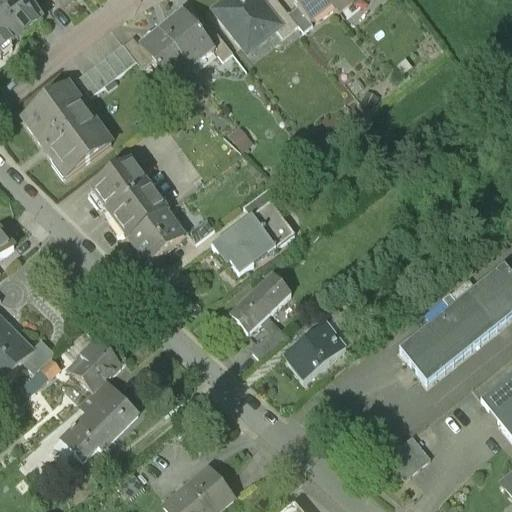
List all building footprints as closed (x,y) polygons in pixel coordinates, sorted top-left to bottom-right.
[(25,5),(21,0),(0,0),(0,18),(18,41),(19,42),(41,24),(25,5)] [(74,0),(53,0),(62,10),(74,0)] [(257,0),(228,0),(212,13),(247,57),(275,34),(281,29),(263,6),(257,0)] [(297,30),(272,0),(270,0),(263,6),(281,29),(275,34),(282,42),(297,30)] [(288,0),(297,11),(309,26),(320,18),(318,15),(328,7),(330,10),(331,9),(324,0),(288,0)] [(324,0),(331,9),(337,17),(352,6),(350,3),(354,0),(324,0)] [(309,26),(297,11),(288,18),(297,30),(303,37),(312,29),(309,26)] [(199,37),(182,15),(170,25),(169,26),(170,27),(159,35),(188,71),(197,63),(198,64),(203,63),(213,55),(199,37)] [(18,41),(0,18),(0,52),(9,46),(10,48),(18,41)] [(232,57),(209,29),(199,37),(213,55),(214,54),(222,65),(232,57)] [(159,35),(158,34),(149,41),(149,40),(144,40),(140,43),(140,48),(139,49),(138,50),(151,65),(171,90),(190,74),(188,71),(159,35)] [(132,41),(122,49),(141,73),(151,65),(138,50),(139,49),(132,41)] [(122,49),(113,56),(126,73),(135,66),(122,49)] [(126,73),(113,56),(104,63),(117,80),(126,73)] [(117,80),(104,63),(95,70),(108,87),(117,80)] [(108,87),(95,70),(86,77),(99,94),(108,87)] [(99,94),(86,77),(76,83),(90,101),(99,94)] [(68,90),(50,103),(53,108),(42,116),(39,111),(22,123),(65,182),(111,148),(68,90)] [(129,164),(90,193),(127,243),(129,242),(164,216),(166,215),(129,164)] [(272,191),(248,209),(254,218),(270,207),(271,208),(280,201),(272,191)] [(254,218),(219,244),(233,263),(229,267),(238,280),(294,239),(271,208),(270,207),(254,218)] [(164,216),(129,242),(148,268),(183,242),(164,216)] [(206,223),(187,238),(195,248),(214,234),(206,223)] [(0,234),(0,260),(13,250),(0,234)] [(511,281),(503,271),(399,355),(427,390),(511,321),(511,281)] [(273,281),(230,322),(247,340),(290,299),(273,281)] [(332,308),(299,334),(306,343),(320,333),(340,318),(332,308)] [(0,322),(0,381),(4,385),(22,366),(33,355),(32,354),(31,355),(2,326),(3,325),(0,322)] [(277,330),(250,354),(260,364),(288,342),(277,330)] [(83,332),(61,352),(75,365),(79,362),(96,345),(83,332)] [(306,343),(282,362),(302,388),(340,359),(320,333),(306,343)] [(40,345),(32,354),(33,355),(22,366),(34,377),(54,359),(40,345)] [(96,345),(79,362),(83,366),(73,379),(92,398),(104,386),(125,366),(114,354),(109,358),(96,345)] [(52,365),(26,385),(34,394),(59,374),(52,365)] [(511,379),(480,405),(511,444),(511,379)] [(136,418),(104,386),(92,398),(89,401),(98,410),(62,445),(68,451),(82,464),(107,439),(111,443),(136,418)] [(68,422),(17,464),(39,484),(66,457),(64,455),(68,451),(62,445),(98,410),(89,401),(68,422)] [(412,442),(381,466),(404,485),(430,464),(412,442)] [(208,473),(163,511),(222,511),(233,503),(208,473)] [(511,481),(501,490),(511,504),(511,481)]
